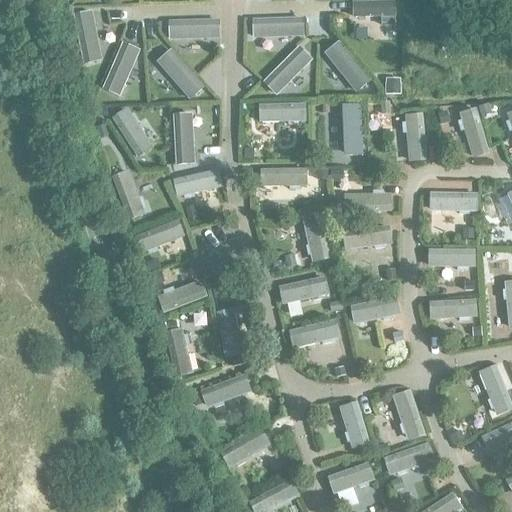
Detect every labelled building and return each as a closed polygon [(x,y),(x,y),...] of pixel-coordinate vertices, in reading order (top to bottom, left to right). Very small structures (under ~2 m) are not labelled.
[(349,5),(349,21),(394,21),(394,5),(349,5)] [(92,12),(73,15),(83,64),(102,61),(92,12)] [(246,22),(247,38),(292,35),(291,19),(246,22)] [(173,22),(173,38),(218,38),(218,22),(173,22)] [(339,42),(324,54),(355,93),(370,81),(339,42)] [(136,53),(121,46),(104,88),(119,94),(136,53)] [(310,59),(298,48),(268,82),(279,92),(310,59)] [(167,50),(155,60),(185,94),(197,84),(167,50)] [(400,79),(385,79),(385,95),(400,95),(400,79)] [(389,102),(380,102),(381,115),(390,114),(389,102)] [(488,104),(478,107),(481,117),(491,114),(488,104)] [(360,105),(342,105),(344,156),(362,155),(360,105)] [(297,121),(304,120),(304,106),(260,107),(260,121),(289,121),(289,125),(297,125),(297,121)] [(106,107),(94,107),(94,117),(107,117),(106,107)] [(130,117),(126,111),(113,119),(138,157),(150,149),(134,125),(138,122),(133,115),(130,117)] [(446,111),(436,114),(440,126),(449,123),(446,111)] [(473,157),(487,153),(475,111),(461,115),(463,121),(458,123),(461,131),(465,130),(473,157)] [(206,114),(190,115),(193,163),(209,162),(206,114)] [(410,161),(425,160),(421,116),(406,117),(407,124),(403,124),(403,133),(408,133),(410,161)] [(99,140),(108,137),(104,125),(95,128),(99,140)] [(254,150),(242,150),(242,159),(254,159),(254,150)] [(317,180),(327,180),(327,169),(316,170),(317,180)] [(299,185),(306,185),(305,170),(261,171),(262,186),(290,185),(290,190),(299,190),(299,185)] [(342,171),(331,171),(331,180),(343,180),(342,171)] [(192,192),(220,186),(217,172),(174,181),(177,196),(184,194),(185,199),(193,197),(192,192)] [(140,208),(145,206),(141,198),(137,200),(127,173),(113,178),(129,219),(143,214),(140,208)] [(345,212),(389,211),(389,196),(382,196),(382,192),(373,192),(374,196),(345,197),(345,212)] [(475,210),(475,195),(431,195),(431,209),(459,210),(459,214),(468,214),(468,210),(475,210)] [(197,218),(194,206),(185,208),(188,220),(197,218)] [(314,261),(328,258),(319,215),(304,218),(310,246),(306,247),(308,256),(312,255),(314,261)] [(156,246),(182,236),(177,222),(136,238),(141,252),(147,250),(149,254),(157,251),(156,246)] [(474,227),(461,227),(461,237),(473,237),(474,227)] [(383,243),(390,242),(388,228),(344,234),(346,249),(374,245),(375,249),(383,248),(383,243)] [(473,266),(474,252),(429,251),(429,266),(458,266),(458,270),(467,271),(467,266),(473,266)] [(296,266),(293,254),(284,257),(287,268),(296,266)] [(160,268),(157,259),(145,263),(149,272),(160,268)] [(387,282),(396,281),(395,269),(385,270),(387,282)] [(161,273),(151,276),(155,286),(165,283),(161,273)] [(320,295),(327,293),(324,279),(280,288),(283,303),(311,297),(312,301),(321,299),(320,295)] [(474,281),(462,281),(462,291),(474,291),(474,281)] [(164,312),(205,297),(200,283),(173,293),(172,289),(164,292),(165,296),(159,298),(164,312)] [(511,328),(511,327),(511,283),(507,284),(507,291),(503,291),(504,300),(508,300),(511,328)] [(224,295),(222,286),(210,289),(212,298),(224,295)] [(391,315),(398,314),(395,299),(351,308),(354,323),(382,317),(383,321),(392,319),(391,315)] [(343,310),(340,301),(328,304),(331,313),(343,310)] [(431,318),(475,316),(474,301),(430,304),(431,318)] [(239,348),(243,347),(241,338),(237,339),(232,311),(218,314),(225,357),(240,355),(239,348)] [(176,321),(164,323),(166,333),(178,331),(176,321)] [(330,338),(337,337),(333,322),(290,333),(294,347),(321,340),(322,345),(331,343),(330,338)] [(482,337),(482,327),(469,328),(470,338),(482,337)] [(184,346),(188,345),(186,336),(182,337),(180,331),(166,334),(176,377),(190,373),(184,346)] [(403,332),(391,334),(393,343),(405,341),(403,332)] [(342,364),(333,367),(336,379),(345,376),(342,364)] [(498,414),(511,409),(495,368),(481,373),(492,400),(488,401),(491,410),(495,408),(498,414)] [(222,401),(249,391),(244,377),(202,392),(207,406),(213,404),(215,408),(223,405),(222,401)] [(190,395),(194,407),(204,403),(200,392),(190,395)] [(409,439),(423,435),(409,392),(395,397),(404,424),(400,426),(403,434),(407,433),(409,439)] [(353,447),(367,443),(356,404),(342,409),(349,433),(345,434),(347,443),(351,441),(353,447)] [(511,424),(482,438),(489,451),(511,440),(511,424)] [(464,439),(461,431),(449,436),(452,444),(464,439)] [(243,459),(267,444),(260,432),(222,454),(229,466),(235,463),(237,467),(245,462),(243,459)] [(389,452),(386,443),(375,447),(378,456),(389,452)] [(405,469),(432,459),(427,445),(385,460),(390,474),(396,472),(398,476),(406,473),(405,469)] [(356,458),(367,455),(365,447),(353,451),(356,458)] [(366,481),(372,479),(367,465),(329,479),(334,492),(358,484),(359,488),(368,485),(366,481)] [(400,478),(390,482),(394,492),(404,489),(400,478)] [(273,511),(271,509),(297,495),(290,482),(251,503),(255,511),(273,511)] [(240,501),(250,495),(246,486),(235,492),(240,501)] [(387,495),(379,499),(384,510),(392,507),(387,495)] [(452,511),(459,508),(451,495),(425,511),(452,511)]
